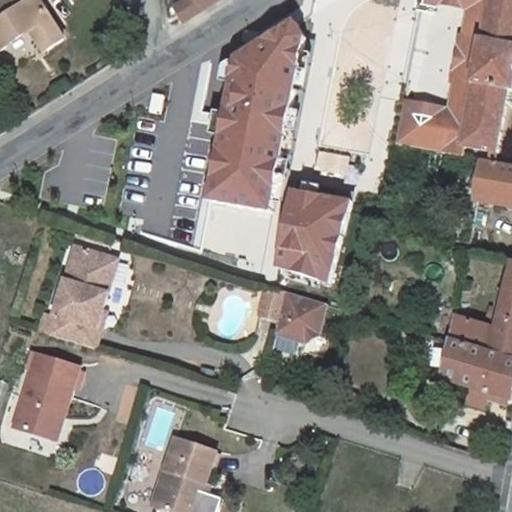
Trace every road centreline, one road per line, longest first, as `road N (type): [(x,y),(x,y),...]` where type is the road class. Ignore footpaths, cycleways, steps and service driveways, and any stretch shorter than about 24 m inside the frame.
road 1 (unknown): [(511,509),(121,372)]
road 2 (unclassified): [(0,167),(160,67)]
road 3 (unclassified): [(160,67),(269,0)]
